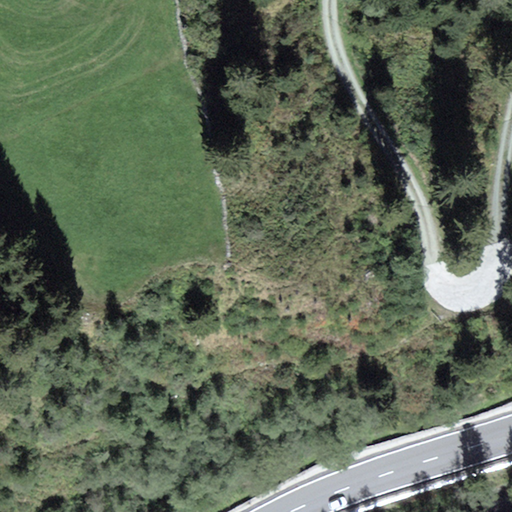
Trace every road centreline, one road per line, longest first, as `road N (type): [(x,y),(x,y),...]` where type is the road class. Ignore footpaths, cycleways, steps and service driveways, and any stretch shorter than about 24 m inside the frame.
road 1 (track): [(330,0),(355,94),(403,165),(437,279),(458,296)]
road 2 (primary): [(291,511),(511,435)]
road 3 (track): [(458,296),(473,294),(492,275),(511,125)]
